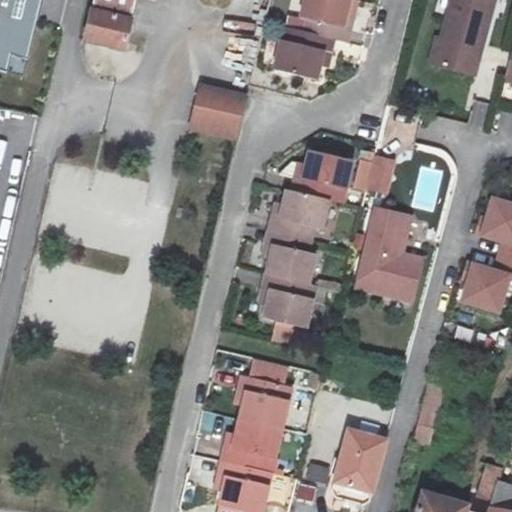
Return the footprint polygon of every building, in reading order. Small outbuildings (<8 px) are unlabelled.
[(0,0),(0,69),(29,75),(41,0),(0,0)] [(97,0),(94,12),(133,22),(137,0),(97,0)] [(302,0),(299,16),(306,18),(303,29),(336,37),(340,38),(349,0),(302,0)] [(502,0),(454,0),(443,42),(438,41),(430,72),(480,86),(502,0)] [(133,22),(94,12),(88,41),(126,50),(133,22)] [(336,37),(303,29),(287,25),(276,66),(319,77),(326,49),(333,51),(336,37)] [(202,85),(197,104),(243,116),(248,96),(202,85)] [(243,116),(197,104),(192,125),(238,137),(243,116)] [(298,177),(294,192),(330,200),(343,203),(353,161),(312,151),(304,179),(298,177)] [(354,188),(386,194),(393,161),(373,157),(372,164),(359,161),(354,188)] [(323,231),(330,200),(294,192),(286,190),(276,231),(312,239),(315,229),(323,231)] [(511,196),(491,191),(486,211),(479,234),(511,242),(511,196)] [(416,300),(426,261),(406,256),(408,246),(417,211),(375,202),(355,286),(416,300)] [(474,232),(479,234),(486,211),(480,210),(474,232)] [(276,231),(266,271),(310,282),(317,255),(309,253),(312,239),(276,231)] [(406,256),(426,261),(428,252),(408,246),(406,256)] [(462,277),(467,279),(474,258),(468,256),(462,277)] [(511,275),(511,268),(474,258),(467,279),(461,302),(502,313),(511,275)] [(310,282),(266,271),(263,284),(272,287),(264,317),(307,328),(318,283),(310,282)] [(230,462),(264,470),(268,456),(276,458),(298,367),(256,356),(251,375),(243,374),(239,387),(247,389),(230,462)] [(448,383),(429,379),(413,438),(434,443),(448,383)] [(336,481),(372,490),(385,439),(397,401),(359,391),(336,481)] [(264,470),(230,462),(222,460),(218,474),(226,476),(219,505),(246,511),(262,511),(271,472),(264,470)] [(481,499),(493,503),(498,486),(503,469),(489,465),(481,499)] [(511,511),(511,489),(498,486),(493,503),(490,511),(511,511)] [(463,511),(464,511),(466,505),(424,492),(418,511),(463,511)]
